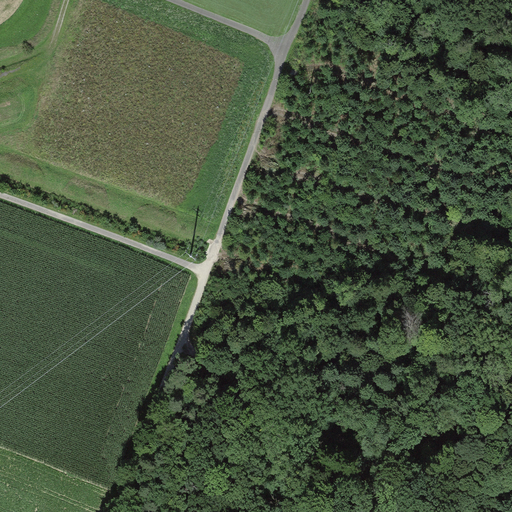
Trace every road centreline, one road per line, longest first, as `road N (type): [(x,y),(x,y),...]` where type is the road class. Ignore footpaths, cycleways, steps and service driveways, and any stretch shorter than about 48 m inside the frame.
road 1 (track): [(181,341),(244,387),(350,444),(511,495)]
road 2 (track): [(307,0),(207,272)]
road 3 (track): [(207,272),(119,511)]
road 4 (track): [(0,194),(207,272)]
road 5 (track): [(287,46),(171,0)]
